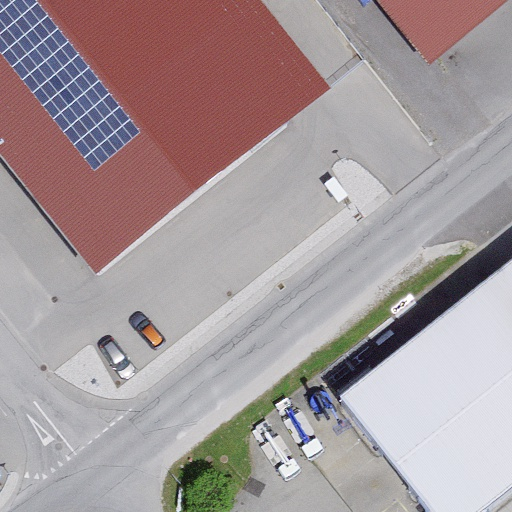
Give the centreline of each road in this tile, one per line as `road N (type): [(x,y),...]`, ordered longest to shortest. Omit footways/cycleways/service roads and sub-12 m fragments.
road 1 (unclassified): [(511,139),(95,482)]
road 2 (residential): [(0,359),(95,482)]
